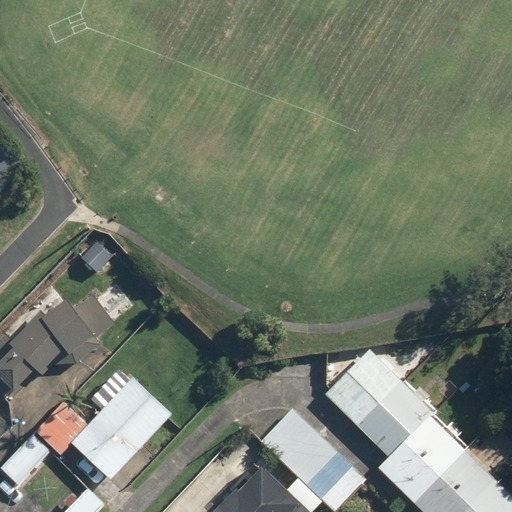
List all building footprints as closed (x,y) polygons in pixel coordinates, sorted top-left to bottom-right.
[(92,245),(81,259),(100,275),(112,261),(92,245)] [(93,334),(98,339),(115,322),(90,297),(74,314),(67,318),(57,309),(47,320),(38,310),(8,341),(4,337),(0,341),(0,395),(4,399),(28,374),(34,380),(60,353),(67,361),(93,334)] [(362,352),(321,397),(384,457),(370,472),(412,511),(511,511),(511,499),(430,423),(434,420),(362,352)] [(130,376),(67,441),(108,480),(171,415),(130,376)] [(308,511),(309,511),(337,511),(367,479),(285,407),(253,445),(317,501),(308,511)] [(46,456),(30,439),(0,465),(0,473),(12,487),(46,456)] [(289,511),(292,510),(251,469),(207,511),(289,511)] [(99,511),(105,506),(87,487),(59,511),(99,511)]
